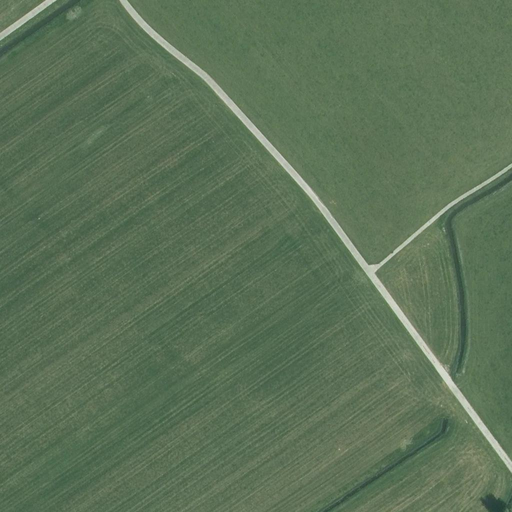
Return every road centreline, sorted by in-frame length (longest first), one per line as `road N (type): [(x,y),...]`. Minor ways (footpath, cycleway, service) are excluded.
road 1 (unclassified): [(119,0),(244,119),(372,276)]
road 2 (unclassified): [(511,468),(372,276)]
road 3 (unclassified): [(372,276),(511,170)]
